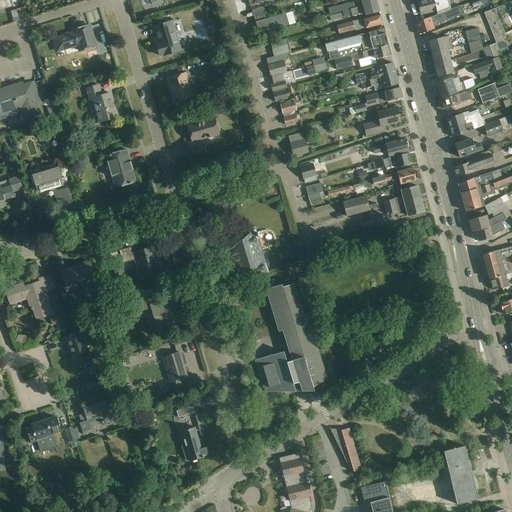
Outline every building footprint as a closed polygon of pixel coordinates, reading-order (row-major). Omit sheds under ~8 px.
[(330,14),(342,11),(354,8),(377,2),(376,0),(354,0),(354,3),(350,4),(349,3),(328,8),(330,14)] [(433,0),(423,0),(418,1),(421,14),(436,10),(433,0)] [(365,16),(370,15),(379,12),(377,2),(354,8),(342,11),(343,13),(344,17),(352,15),(352,16),(364,13),(365,16)] [(430,17),(424,19),(415,23),(418,35),(440,27),(439,24),(464,14),(461,5),(454,8),(441,12),(430,17)] [(256,22),(267,18),(264,7),(252,10),(256,22)] [(484,13),(486,17),(496,13),(495,9),(484,13)] [(285,13),(267,18),(256,22),(259,33),(289,24),(285,13)] [(343,13),(330,16),(331,21),(344,17),(343,13)] [(496,13),(486,17),(488,22),(498,19),(496,13)] [(340,25),(337,26),(339,34),(342,33),(355,29),(355,31),(366,28),(373,27),(383,24),(380,14),(370,17),(340,25)] [(215,19),(209,21),(212,33),(218,31),(215,19)] [(488,22),(490,27),(500,24),(498,19),(488,22)] [(173,31),(175,31),(172,21),(154,27),(159,44),(157,44),(160,56),(163,55),(164,55),(179,51),(173,31)] [(490,27),(492,33),(502,29),(500,24),(490,27)] [(90,25),(78,29),(72,31),(73,33),(52,39),(56,52),(77,46),(79,51),(96,46),(90,25)] [(478,28),(476,29),(465,31),(467,39),(480,36),(478,28)] [(504,34),(502,29),(492,33),(494,38),(504,34)] [(328,61),(334,60),(372,50),(372,49),(388,44),(385,34),(377,36),(376,31),(325,44),(327,52),(328,52),(330,60),(328,60),(328,61)] [(506,39),(504,34),(494,38),(496,43),(506,39)] [(428,41),(432,53),(447,49),(453,48),(450,36),(444,37),(428,41)] [(271,43),(272,50),(289,46),(287,39),(271,43)] [(471,54),(484,50),(483,48),(481,40),(468,43),(470,50),(471,54)] [(506,42),(498,45),(501,53),(509,51),(506,42)] [(501,55),(496,43),(489,45),(494,58),(501,55)] [(388,44),(372,49),(372,50),(334,60),(337,70),(353,66),(352,59),(356,60),(358,60),(361,68),(376,64),(375,59),(391,55),(388,44)] [(489,45),(483,48),(484,50),(487,60),(494,58),(489,45)] [(272,50),(274,57),(282,55),(290,52),(289,46),(272,50)] [(96,49),(87,52),(89,58),(98,55),(96,49)] [(450,61),(447,49),(432,53),(435,65),(450,61)] [(282,55),(274,57),(266,59),(271,76),(287,73),(282,55)] [(323,56),(304,62),(308,74),(327,68),(323,56)] [(461,64),(468,61),(466,56),(459,58),(461,64)] [(499,57),(487,62),(472,68),(475,75),(489,69),(490,73),(503,68),(499,57)] [(222,59),(210,62),(212,70),(224,67),(222,59)] [(450,61),(435,65),(438,77),(453,73),(450,61)] [(361,83),(396,73),(393,63),(376,67),(378,72),(364,76),(363,74),(356,76),(354,70),(336,75),(337,81),(354,76),(356,84),(361,83)] [(469,68),(461,68),(461,76),(470,76),(469,68)] [(174,102),(193,96),(186,73),(167,79),(174,102)] [(399,84),(396,73),(361,83),(362,90),(381,85),(382,89),(399,84)] [(274,84),(272,76),(271,76),(273,84),(271,85),(273,91),(282,88),(286,87),(285,81),(274,84)] [(445,80),(436,83),(441,99),(450,95),(466,90),(476,86),(473,78),(463,82),(463,81),(460,83),(457,76),(445,80)] [(39,102),(36,92),(33,83),(23,86),(22,84),(0,90),(0,114),(22,108),(26,120),(40,116),(36,103),(39,102)] [(494,83),(477,90),(482,104),(511,92),(511,91),(510,85),(497,90),(494,83)] [(100,122),(108,120),(117,117),(110,93),(102,95),(99,85),(86,88),(90,100),(93,99),(100,122)] [(400,87),(365,96),(367,104),(378,101),(379,104),(402,98),(400,87)] [(285,89),(273,92),(275,102),(287,99),(285,89)] [(471,100),(469,91),(451,96),(441,99),(444,109),(448,108),(449,110),(454,108),(454,106),(460,104),(460,103),(471,100)] [(505,108),(511,106),(509,100),(503,102),(505,108)] [(295,115),(294,111),(296,110),(295,105),(294,101),(281,105),(283,114),(283,113),(284,118),(295,115)] [(357,113),(366,111),(365,104),(355,107),(357,113)] [(379,121),(364,125),(366,135),(385,130),(384,125),(400,121),(397,108),(377,113),(379,121)] [(447,127),(447,129),(457,125),(458,128),(465,125),(471,119),(481,116),(478,110),(469,114),(468,112),(462,114),(447,119),(449,126),(447,127)] [(501,127),(511,124),(511,113),(499,116),(501,127)] [(295,115),(284,118),(286,125),(297,122),(297,119),(300,119),(299,114),(295,115)] [(453,137),(462,134),(464,134),(485,125),(481,116),(471,119),(465,125),(458,128),(457,125),(447,129),(449,133),(451,132),(453,137)] [(219,134),(214,117),(187,125),(192,142),(186,143),(190,156),(204,152),(200,140),(219,134)] [(502,131),(498,121),(483,127),(487,136),(502,131)] [(373,148),(374,153),(384,151),(384,150),(387,150),(389,156),(408,151),(405,139),(386,144),(386,145),(383,145),(373,148)] [(460,158),(469,154),(481,150),(478,143),(473,145),(471,139),(455,144),(460,158)] [(294,156),(308,152),(305,140),(290,143),(294,156)] [(12,146),(13,149),(17,151),(20,150),(22,146),(21,142),(18,141),(14,143),(12,146)] [(501,150),(499,147),(498,144),(491,147),(493,153),(501,150)] [(136,182),(127,150),(106,155),(115,188),(136,182)] [(399,155),(375,162),(377,169),(386,167),(387,173),(397,170),(396,168),(402,166),(412,164),(409,153),(399,155)] [(479,167),(489,163),(495,161),(492,154),(486,156),(463,164),(463,165),(454,168),(457,177),(466,174),(480,169),(479,167)] [(73,205),(70,195),(66,182),(62,184),(57,164),(32,171),(38,192),(53,188),(59,208),(73,205)] [(313,164),(300,167),(304,179),(305,183),(317,180),(315,176),(316,175),(313,164)] [(398,178),(398,179),(400,184),(416,180),(413,168),(403,171),(371,179),(372,179),(360,182),(353,184),(352,184),(353,189),(373,184),(373,186),(385,183),(385,182),(398,178)] [(358,173),(360,182),(368,179),(366,171),(358,173)] [(474,178),(458,184),(461,193),(488,185),(492,184),(495,183),(491,172),(484,175),(474,178)] [(23,189),(20,179),(19,176),(8,180),(0,182),(0,207),(7,206),(5,200),(15,196),(13,192),(23,189)] [(511,176),(503,180),(497,182),(499,188),(511,183),(511,176)] [(306,187),(308,196),(320,193),(324,192),(321,183),(306,187)] [(488,185),(461,193),(466,212),(485,206),(482,198),(487,196),(487,195),(495,193),(494,191),(492,184),(488,185)] [(344,187),(327,192),(329,196),(345,192),(350,191),(349,186),(344,187)] [(417,186),(408,188),(401,190),(403,197),(384,202),(385,207),(421,198),(417,186)] [(321,200),(320,193),(308,196),(310,203),(321,200)] [(352,200),(343,202),(346,216),(356,214),(377,208),(376,203),(368,205),(366,196),(352,200)] [(505,208),(503,203),(507,201),(504,196),(501,197),(489,203),(485,206),(489,215),(505,208)] [(424,212),(421,198),(385,207),(387,215),(406,210),(407,216),(424,212)] [(489,220),(488,221),(487,216),(468,221),(471,232),(476,231),(490,228),(496,224),(501,221),(506,219),(502,213),(489,220)] [(360,223),(362,229),(374,226),(372,220),(360,223)] [(505,229),(504,228),(505,227),(501,221),(496,224),(490,228),(476,231),(479,241),(493,238),(492,236),(505,229)] [(268,273),(255,228),(221,239),(226,252),(228,252),(233,272),(241,269),(244,280),(268,273)] [(145,274),(152,272),(162,270),(155,246),(145,249),(145,248),(132,251),(131,247),(120,250),(123,263),(141,258),(145,274)] [(511,246),(483,254),(489,279),(510,273),(511,272),(511,246)] [(63,273),(62,270),(61,270),(67,288),(95,278),(89,261),(78,264),(79,267),(63,273)] [(124,271),(121,263),(115,265),(118,272),(124,271)] [(511,272),(510,273),(489,279),(490,279),(487,280),(488,285),(491,284),(492,290),(509,285),(507,279),(511,277),(511,272)] [(37,319),(46,316),(52,314),(45,292),(55,289),(51,275),(39,279),(40,282),(19,289),(18,285),(6,289),(11,304),(28,298),(32,310),(34,309),(37,319)] [(313,387),(316,385),(327,379),(308,318),(302,319),(301,316),(303,315),(294,284),(279,288),(278,286),(276,286),(274,280),(265,283),(279,331),(283,330),(292,360),(287,362),(283,351),(256,360),(265,392),(314,391),(313,387)] [(154,303),(153,298),(138,302),(141,310),(150,307),(158,334),(170,330),(165,313),(169,312),(167,306),(169,305),(167,299),(154,303)] [(511,299),(500,303),(501,304),(499,305),(500,309),(502,310),(504,314),(511,312),(511,313),(511,299)] [(102,313),(97,320),(103,324),(108,317),(102,313)] [(59,323),(56,316),(50,318),(52,325),(59,323)] [(75,335),(66,338),(75,366),(84,363),(87,369),(94,367),(91,361),(86,344),(100,339),(96,328),(82,332),(75,335)] [(174,392),(175,391),(185,388),(182,378),(187,376),(180,352),(164,357),(174,392)] [(119,386),(115,374),(107,376),(111,388),(119,386)] [(160,392),(171,388),(169,382),(158,385),(160,392)] [(130,384),(122,386),(127,404),(135,401),(130,384)] [(79,423),(83,432),(83,434),(98,429),(96,424),(106,421),(103,411),(111,409),(108,400),(83,408),(87,420),(79,423)] [(179,417),(185,416),(195,413),(193,406),(177,411),(179,417)] [(58,447),(54,434),(61,431),(56,417),(31,425),(32,427),(26,428),(29,437),(31,443),(37,441),(41,453),(58,447)] [(70,442),(71,442),(72,446),(77,445),(76,440),(77,440),(72,426),(66,428),(70,442)] [(181,431),(187,452),(190,461),(204,457),(203,455),(207,454),(205,447),(201,449),(195,427),(181,431)] [(330,427),(329,427),(350,469),(352,467),(354,471),(362,469),(349,428),(342,430),(341,429),(331,429),(330,427)] [(465,446),(444,451),(448,468),(451,482),(457,504),(478,499),(465,446)] [(281,471),(303,465),(303,462),(300,461),(299,453),(279,458),(280,463),(279,465),(281,471)] [(285,482),(305,478),(303,470),(304,468),(303,465),(281,471),(282,476),(284,478),(285,482)] [(287,495),(309,489),(309,486),(306,485),(305,478),(285,482),(286,487),(285,489),(287,495)] [(371,502),(370,502),(372,511),(392,511),(385,481),(361,488),(364,501),(370,499),(371,502)] [(309,489),(287,495),(288,500),(290,502),(291,504),(312,507),(309,495),(310,492),(309,489)]
